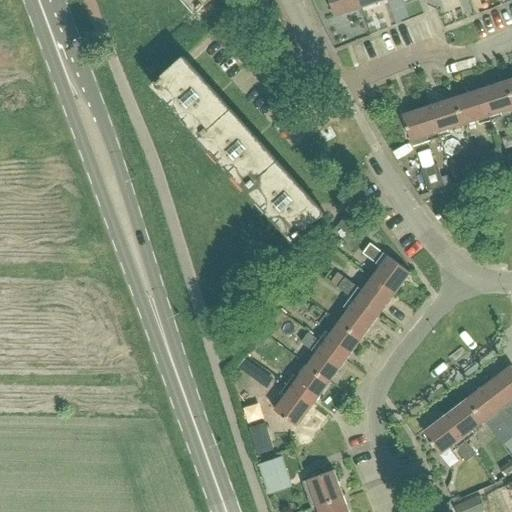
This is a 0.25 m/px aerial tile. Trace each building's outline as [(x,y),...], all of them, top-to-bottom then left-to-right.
[(184,0),(196,12),(209,0),(184,0)] [(359,0),(329,0),(335,16),(362,7),(359,0)] [(199,136),(231,108),(191,64),(186,58),(184,55),(152,84),(199,136)] [(501,112),(511,108),(511,97),(506,80),(481,89),(491,120),(502,117),(501,112)] [(479,124),(491,120),(481,89),(455,97),(464,124),(478,119),(479,124)] [(449,129),(464,124),(455,97),(429,105),(440,137),(451,133),(449,129)] [(413,146),(440,137),(429,105),(403,114),(407,126),(406,126),(407,129),(413,146)] [(246,188),(278,160),(231,108),(199,136),(246,188)] [(504,168),(498,150),(477,157),(483,175),(504,168)] [(457,183),(480,176),(473,154),(450,160),(457,183)] [(278,160),(246,188),(293,241),(325,212),(317,204),(278,160)] [(428,191),(444,186),(437,164),(421,170),(428,191)] [(371,278),(394,295),(411,273),(370,243),(363,253),(376,263),(380,266),(371,278)] [(371,278),(363,290),(358,287),(345,277),(338,287),(351,297),(378,317),(394,295),(371,278)] [(362,339),(378,317),(351,297),(344,307),(348,310),(339,322),(362,339)] [(346,360),(362,339),(339,322),(330,334),(326,331),(319,340),(346,360)] [(319,340),(308,333),(301,343),(312,350),(316,353),(307,365),(330,382),(346,360),(319,340)] [(314,404),(330,382),(307,365),(298,377),(294,374),(287,384),(314,404)] [(489,382),(509,408),(511,406),(511,366),(511,365),(489,382)] [(499,416),(509,408),(489,382),(467,398),(484,421),(496,412),(499,416)] [(298,426),(314,404),(287,384),(280,394),(284,397),(275,409),(285,417),(287,419),(298,426)] [(472,430),(484,421),(467,398),(446,414),(466,441),(475,434),(472,430)] [(476,454),(466,441),(446,414),(423,431),(431,441),(431,442),(432,444),(433,444),(441,454),(453,444),(456,449),(456,448),(466,461),(476,454)] [(264,423),(249,428),(254,444),(269,439),(264,423)] [(264,480),(280,474),(274,459),(259,464),(264,480)] [(317,506),(344,496),(334,470),(303,482),(307,494),(312,492),(317,506)] [(349,511),(344,496),(317,506),(319,511),(349,511)] [(479,496),(456,506),(458,511),(478,511),(485,509),(479,496)]
